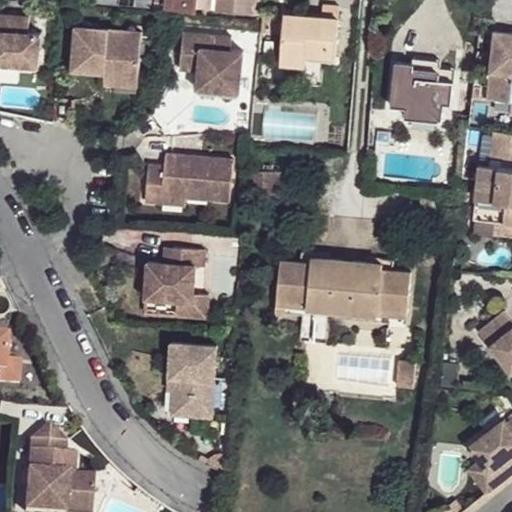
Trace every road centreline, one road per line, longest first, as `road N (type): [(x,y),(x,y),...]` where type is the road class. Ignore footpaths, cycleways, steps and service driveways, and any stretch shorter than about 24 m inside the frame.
road 1 (residential): [(204,494),(99,398),(0,207)]
road 2 (unknown): [(0,217),(28,139),(45,131),(80,145),(85,180),(74,228),(28,265)]
